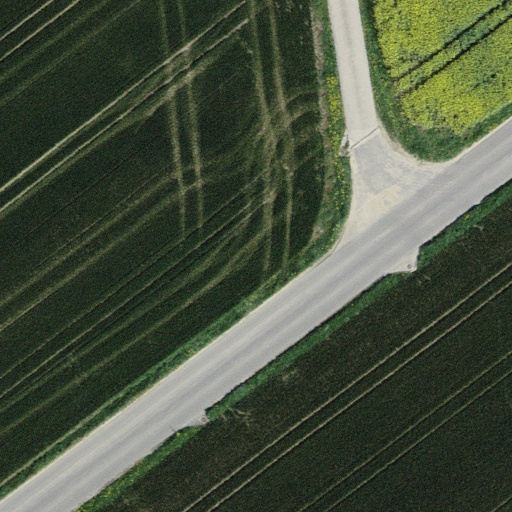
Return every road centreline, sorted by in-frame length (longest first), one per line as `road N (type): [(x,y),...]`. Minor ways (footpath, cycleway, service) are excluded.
road 1 (tertiary): [(511,145),(29,511)]
road 2 (track): [(343,0),(356,103),(393,232)]
